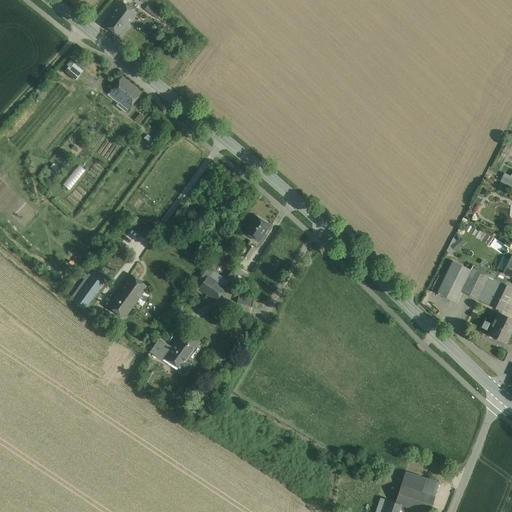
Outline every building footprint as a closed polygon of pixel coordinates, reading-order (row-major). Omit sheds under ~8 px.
[(137,13),(122,2),(104,25),(119,36),(137,13)] [(157,11),(148,5),(145,9),(154,16),(157,11)] [(84,71),(74,63),(70,68),(80,76),(84,71)] [(70,68),(69,67),(65,71),(76,80),(80,76),(70,68)] [(142,93),(123,77),(109,93),(129,109),(142,93)] [(76,164),(65,183),(72,188),(84,169),(76,164)] [(511,176),(504,173),(500,181),(511,186),(511,176)] [(270,224),(255,216),(245,233),(259,242),(270,224)] [(449,245),(455,251),(465,242),(459,236),(449,245)] [(248,245),(242,255),(249,259),(255,249),(248,245)] [(471,270),(453,261),(437,294),(455,303),(468,276),(471,270)] [(491,274),(473,265),(471,270),(468,276),(485,285),(489,277),(490,277),(491,274)] [(202,276),(207,279),(208,277),(223,288),(228,281),(225,279),(208,267),(202,276)] [(246,280),(232,270),(225,279),(228,281),(240,289),(246,280)] [(131,274),(108,306),(125,318),(148,287),(131,274)] [(511,283),(498,277),(497,277),(491,274),(490,277),(500,282),(511,287),(511,283)] [(103,284),(92,276),(74,301),(85,309),(103,284)] [(485,285),(468,276),(461,291),(478,300),(485,285)] [(207,279),(200,289),(216,300),(225,289),(223,288),(208,277),(207,279)] [(485,285),(478,300),(488,305),(500,282),(490,277),(489,277),(485,285)] [(511,291),(511,287),(500,282),(488,305),(502,312),(511,291)] [(253,299),(242,291),(240,294),(237,303),(251,306),(252,299),(253,299)] [(511,330),(511,319),(498,313),(487,334),(506,343),(511,330)] [(171,348),(164,358),(180,369),(181,369),(186,361),(200,342),(185,330),(171,348)] [(164,358),(171,348),(161,341),(162,340),(161,340),(152,353),(153,352),(163,360),(164,358)] [(191,365),(186,361),(181,369),(180,369),(178,372),(185,376),(191,368),(191,365)] [(426,479),(406,472),(401,485),(422,492),(426,479)] [(439,483),(426,479),(422,492),(435,496),(439,483)] [(422,492),(401,485),(399,492),(395,503),(402,505),(422,511),(429,511),(435,496),(422,492)] [(380,498),(375,511),(384,511),(388,501),(380,498)] [(399,511),(402,505),(395,503),(388,501),(384,511),(399,511)]
